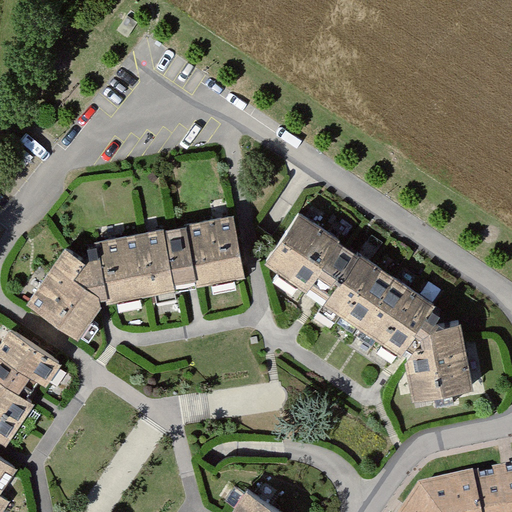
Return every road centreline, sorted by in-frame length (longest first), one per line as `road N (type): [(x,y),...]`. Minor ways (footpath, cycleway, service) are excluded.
road 1 (residential): [(511,307),(227,111),(192,107),(127,118),(90,136),(13,233)]
road 2 (residential): [(368,511),(415,447),(511,425)]
